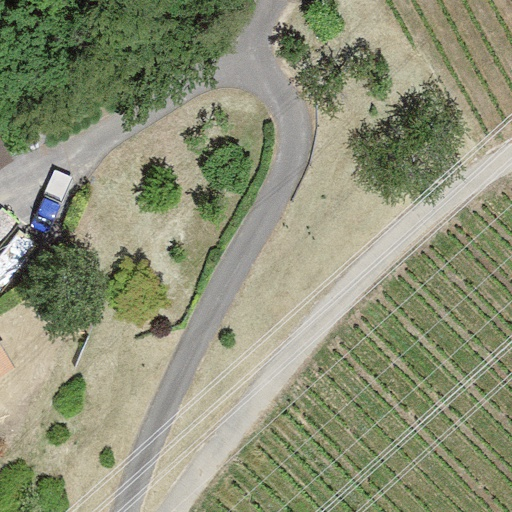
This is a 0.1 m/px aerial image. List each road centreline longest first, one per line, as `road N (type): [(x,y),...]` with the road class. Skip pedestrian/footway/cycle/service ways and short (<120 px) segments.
road 1 (track): [(118,511),(289,142),(282,83),(233,59),(156,77),(0,189)]
road 2 (track): [(511,156),(408,227),(152,511)]
